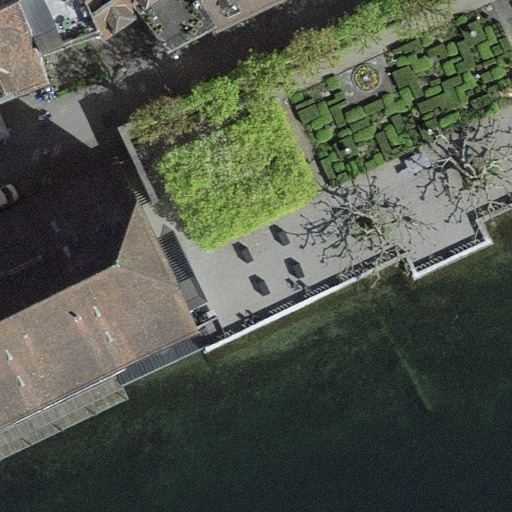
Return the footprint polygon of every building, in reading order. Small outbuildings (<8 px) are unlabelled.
[(0,0),(0,95),(44,79),(38,58),(33,59),(6,0),(0,0)] [(98,40),(79,0),(6,0),(33,59),(38,58),(92,37),(93,42),(98,40)] [(138,6),(134,0),(79,0),(98,40),(103,38),(101,33),(132,10),(138,6)] [(168,53),(208,31),(187,0),(134,0),(138,6),(132,10),(168,53)] [(187,0),(208,31),(212,29),(214,30),(218,28),(279,0),(187,0)] [(0,221),(0,427),(114,372),(191,334),(111,167),(0,221)]
